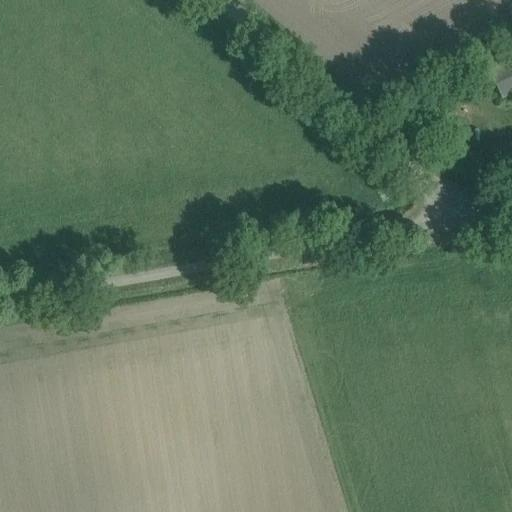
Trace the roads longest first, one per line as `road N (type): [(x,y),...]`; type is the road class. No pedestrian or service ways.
road 1 (unclassified): [(0,301),(470,218)]
road 2 (unclassified): [(470,218),(220,0)]
